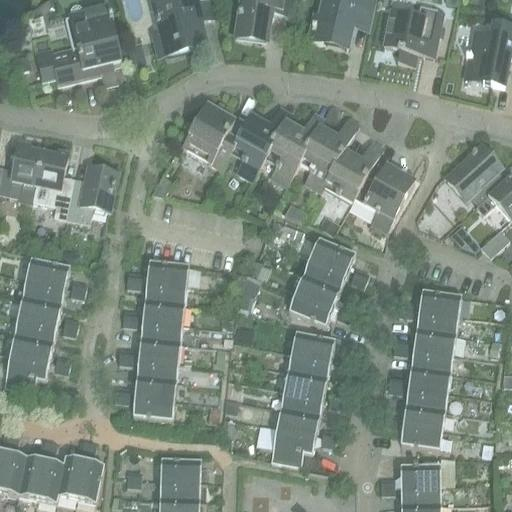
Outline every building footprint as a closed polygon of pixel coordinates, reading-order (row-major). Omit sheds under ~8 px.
[(198,25),(212,21),(207,0),(165,0),(154,3),(164,44),(157,45),(161,61),(204,51),(198,25)] [(288,20),(290,0),(257,0),(256,12),(241,10),(236,43),(267,48),(272,18),(288,20)] [(369,30),(375,0),(358,0),(359,1),(352,0),(326,0),(321,25),(316,24),(310,48),(348,56),(354,27),(369,30)] [(448,0),(446,9),(457,12),(459,0),(448,0)] [(115,28),(114,23),(111,24),(108,12),(84,18),(84,15),(82,12),(79,11),(76,11),(73,12),(71,16),(71,19),(72,21),(69,22),(70,26),(65,27),(72,55),(54,60),(52,55),(36,58),(44,89),(57,85),(59,94),(102,83),(105,94),(119,91),(114,71),(123,69),(113,29),(115,28)] [(418,22),(392,16),(384,54),(400,58),(398,71),(416,75),(418,61),(435,65),(444,19),(420,14),(418,22)] [(511,64),(511,33),(496,31),(493,43),(478,40),(473,63),(470,63),(467,79),(484,82),(482,89),(504,94),(510,64),(511,64)] [(142,49),(132,51),(138,76),(148,74),(142,49)] [(30,61),(16,64),(17,69),(19,78),(21,77),(33,74),(30,61)] [(208,113),(183,157),(223,179),(235,157),(234,156),(245,137),(244,136),(235,131),(236,129),(208,113)] [(234,156),(235,157),(246,163),(236,180),(254,191),(270,161),(282,140),(281,140),(287,129),(276,123),(270,133),(252,123),(244,136),(245,137),(234,156)] [(288,196),(304,168),(303,168),(316,146),(315,145),(321,135),(310,129),(304,139),(287,129),(281,140),(282,140),(270,161),(271,161),(281,167),(270,186),(288,196)] [(303,168),(304,168),(314,174),(304,192),(322,202),(328,191),(326,190),(344,158),(345,158),(355,141),(344,134),(338,145),(321,135),(315,145),(316,146),(303,168)] [(4,175),(0,191),(0,201),(18,206),(18,209),(33,212),(34,209),(45,157),(20,151),(15,177),(4,175)] [(473,206),(477,211),(478,212),(507,186),(500,178),(502,175),(483,154),(445,189),(467,212),(473,206)] [(45,157),(34,209),(47,212),(57,214),(54,225),(67,227),(75,190),(64,188),(70,162),(45,157)] [(326,190),(328,191),(339,197),(336,202),(352,211),(354,208),(372,177),(378,167),(367,160),(362,168),(345,158),(344,158),(326,190)] [(372,177),(354,208),(377,221),(370,233),(386,242),(416,190),(387,173),(382,183),(372,177)] [(75,190),(67,227),(91,232),(94,218),(109,221),(118,180),(90,175),(86,193),(75,190)] [(507,186),(478,212),(465,226),(473,234),(484,223),(496,212),(511,228),(511,226),(511,181),(507,186)] [(152,202),(153,202),(164,204),(174,189),(164,183),(158,192),(152,202)] [(292,210),(286,220),(285,222),(303,229),(309,220),(292,210)] [(326,223),(319,234),(332,242),(333,242),(339,230),(326,223)] [(501,237),(481,255),(491,265),(510,248),(501,237)] [(320,248),(312,266),(348,282),(356,262),(320,248)] [(265,251),(260,264),(273,269),(278,257),(265,251)] [(64,256),(62,268),(75,270),(77,258),(64,256)] [(254,266),(248,279),(249,279),(258,283),(264,270),(254,266)] [(324,293),(341,299),(348,282),(312,266),(306,282),(324,293)] [(32,267),(28,287),(66,295),(71,275),(32,267)] [(151,270),(149,290),(188,294),(190,274),(151,270)] [(358,276),(354,284),(367,288),(370,281),(358,276)] [(129,280),(128,288),(142,289),(143,281),(129,280)] [(306,282),(299,299),(334,317),(341,299),(324,293),(306,282)] [(364,296),(367,288),(354,284),(352,291),(364,296)] [(28,287),(24,305),(63,313),(66,295),(28,287)] [(142,298),(142,289),(128,288),(128,296),(142,298)] [(74,289),(73,297),(86,299),(88,292),(74,289)] [(149,290),(147,308),(186,312),(188,294),(149,290)] [(85,307),(86,299),(73,297),(71,304),(85,307)] [(326,335),(334,317),(299,299),(290,320),(326,335)] [(423,299),(421,319),(459,324),(462,305),(423,299)] [(24,305),(20,325),(59,333),(63,313),(24,305)] [(147,308),(145,327),(184,331),(186,312),(147,308)] [(401,308),(400,316),(414,318),(415,310),(401,308)] [(343,311),(340,319),(353,324),(356,316),(343,311)] [(413,326),(414,318),(400,316),(399,324),(413,326)] [(125,318),(125,325),(138,327),(139,319),(125,318)] [(350,331),(353,324),(340,319),(337,326),(350,331)] [(421,319),(418,337),(457,342),(459,324),(421,319)] [(20,325),(16,343),(55,351),(59,333),(20,325)] [(138,335),(138,327),(125,325),(124,333),(138,335)] [(66,326),(65,334),(78,337),(80,329),(66,326)] [(145,327),(143,347),(182,351),(184,331),(145,327)] [(77,345),(78,337),(65,334),(63,342),(77,345)] [(242,334),(239,349),(252,351),(255,337),(242,334)] [(418,337),(416,356),(454,361),(457,342),(418,337)] [(298,341),(294,361),(332,368),(336,348),(298,341)] [(16,343),(12,361),(51,370),(55,351),(16,343)] [(396,346),(395,353),(409,355),(410,348),(396,346)] [(143,347),(141,367),(180,371),(182,351),(143,347)] [(492,349),(490,361),(498,362),(499,350),(492,349)] [(408,364),(409,355),(395,353),(394,362),(408,364)] [(218,355),(216,369),(224,369),(225,369),(226,356),(218,355)] [(121,356),(121,365),(134,366),(135,357),(121,356)] [(416,356),(413,376),(451,381),(454,361),(416,356)] [(47,390),(51,370),(12,361),(6,394),(35,400),(38,388),(47,390)] [(294,361),(290,379),(328,387),(332,368),(294,361)] [(339,362),(338,369),(351,372),(353,364),(339,362)] [(59,364),(57,371),(71,374),(72,366),(59,364)] [(133,373),(134,366),(121,365),(120,371),(133,373)] [(141,367),(139,386),(177,390),(180,371),(141,367)] [(336,378),(350,380),(351,372),(338,369),(336,378)] [(69,383),(71,374),(57,371),(55,380),(69,383)] [(413,376),(410,395),(449,401),(451,381),(413,376)] [(290,379),(286,399),(324,406),(328,387),(290,379)] [(391,384),(390,392),(404,394),(405,386),(391,384)] [(139,386),(136,405),(175,409),(177,390),(139,386)] [(403,402),(404,394),(390,392),(389,400),(403,402)] [(117,394),(117,403),(131,404),(131,395),(117,394)] [(410,395),(407,415),(446,420),(449,401),(410,395)] [(286,399),(282,417),(320,425),(324,406),(286,399)] [(332,399),(330,407),(344,410),(345,402),(332,399)] [(130,411),(131,404),(117,403),(116,410),(130,411)] [(134,424),(173,428),(175,409),(136,405),(134,424)] [(226,407),(225,419),(237,420),(238,408),(226,407)] [(342,417),(344,410),(330,407),(329,415),(342,417)] [(211,412),(209,429),(218,430),(220,414),(220,413),(211,412)] [(407,415),(405,433),(443,439),(446,420),(407,415)] [(282,417),(279,437),(317,444),(320,425),(282,417)] [(386,422),(385,430),(399,432),(400,424),(386,422)] [(398,440),(399,432),(385,430),(384,438),(398,440)] [(441,458),(443,439),(405,433),(402,453),(441,458)] [(279,437),(272,468),(301,474),(304,461),(313,463),(317,444),(279,437)] [(325,437),(323,446),(336,448),(338,439),(325,437)] [(2,454),(11,455),(14,442),(5,440),(2,454)] [(14,442),(11,455),(18,457),(21,443),(14,442)] [(335,455),(336,448),(323,446),(322,452),(335,455)] [(40,462),(47,463),(50,450),(43,448),(40,462)] [(79,462),(86,463),(90,450),(82,448),(79,462)] [(50,450),(47,463),(56,465),(59,451),(50,450)] [(90,450),(86,463),(95,465),(98,452),(90,450)] [(484,451),(482,464),(491,466),(493,452),(484,451)] [(508,459),(496,459),(496,470),(508,470),(508,459)] [(4,460),(0,480),(0,499),(16,503),(23,464),(4,460)] [(23,464),(16,503),(35,507),(44,469),(23,464)] [(64,473),(59,504),(76,507),(84,469),(66,465),(64,473)] [(163,468),(162,486),(201,487),(202,469),(163,468)] [(44,469),(35,507),(58,511),(59,504),(64,473),(44,469)] [(84,469),(76,507),(97,511),(105,473),(84,469)] [(402,474),(402,493),(441,491),(441,474),(402,474)] [(131,476),(130,485),(144,485),(144,478),(131,476)] [(143,493),(144,485),(130,485),(130,492),(143,493)] [(162,486),(162,504),(200,506),(201,487),(162,486)] [(402,493),(402,511),(441,511),(441,491),(402,493)] [(396,502),(396,493),(382,493),(382,503),(396,502)]
